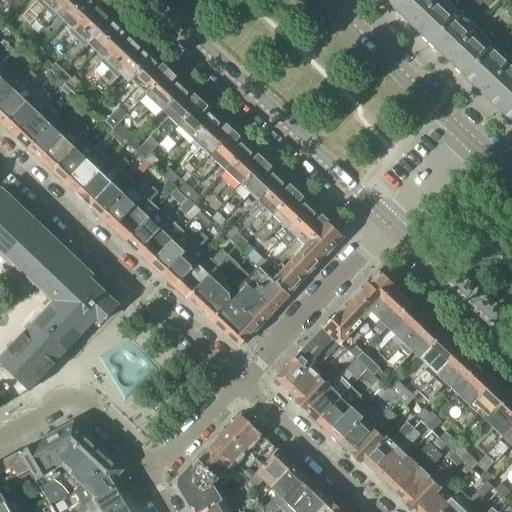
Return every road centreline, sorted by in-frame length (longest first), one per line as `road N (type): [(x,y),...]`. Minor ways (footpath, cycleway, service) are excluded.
road 1 (tertiary): [(157,0),(394,223)]
road 2 (residential): [(239,381),(0,161)]
road 3 (residential): [(239,381),(394,223)]
road 4 (tertiary): [(467,142),(317,0)]
road 5 (residential): [(374,511),(239,381)]
road 6 (tertiary): [(394,223),(511,333)]
road 7 (residential): [(149,477),(239,381)]
